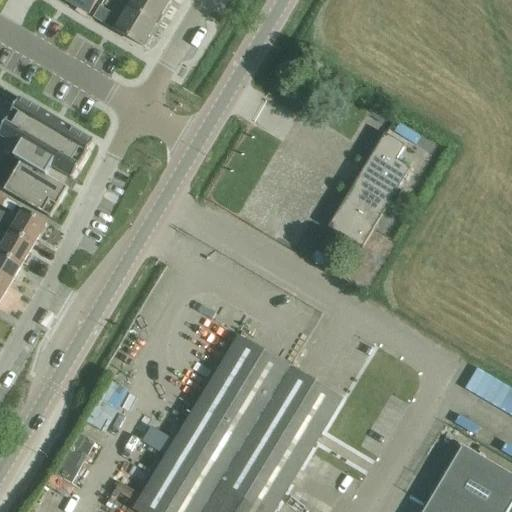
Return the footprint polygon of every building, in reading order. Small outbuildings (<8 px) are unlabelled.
[(66,0),(66,1),(89,15),(97,0),(66,0)] [(133,0),(129,8),(156,24),(170,0),(133,0)] [(103,24),(110,13),(100,7),(93,18),(103,24)] [(156,24),(129,8),(115,31),(142,47),(156,24)] [(39,72),(31,85),(53,99),(61,86),(39,72)] [(0,139),(20,150),(14,159),(20,163),(15,173),(9,182),(4,191),(50,218),(50,219),(51,217),(50,216),(50,217),(45,214),(51,204),(56,206),(55,207),(57,208),(68,189),(64,187),(69,179),(72,181),(78,172),(79,172),(82,168),(79,167),(77,169),(72,166),(81,151),(86,154),(85,156),(88,158),(90,154),(89,153),(95,144),(21,100),(18,105),(0,94),(0,139)] [(362,249),(373,232),(410,169),(396,160),(405,146),(385,134),(328,228),(362,249)] [(9,182),(14,173),(7,169),(2,178),(9,182)] [(9,182),(2,178),(0,180),(0,189),(3,191),(9,182)] [(12,212),(16,206),(6,199),(0,195),(0,205),(2,207),(12,212)] [(34,245),(46,224),(22,210),(10,231),(34,245)] [(0,253),(21,266),(34,245),(10,231),(0,247),(0,253)] [(0,281),(9,287),(21,266),(0,253),(0,281)] [(0,301),(9,287),(0,281),(0,301)] [(139,511),(203,511),(290,369),(238,339),(159,468),(134,509),(139,511)] [(273,511),(341,400),(290,369),(203,511),(273,511)] [(116,433),(127,409),(114,403),(103,426),(116,433)] [(427,506),(423,511),(507,511),(511,504),(511,475),(462,447),(427,506)]
